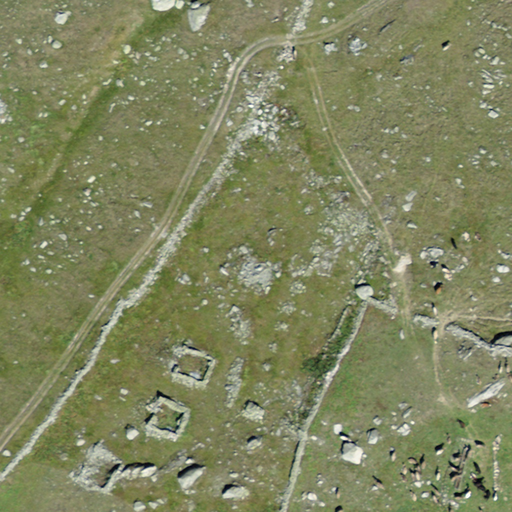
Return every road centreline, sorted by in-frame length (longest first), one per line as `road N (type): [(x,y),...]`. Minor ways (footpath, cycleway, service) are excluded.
road 1 (track): [(0,443),(174,211),(251,50),(278,37),(305,42),(320,87)]
road 2 (track): [(320,87),(355,172),(405,247),(408,319),(439,332),(439,373),(476,456),(461,511)]
